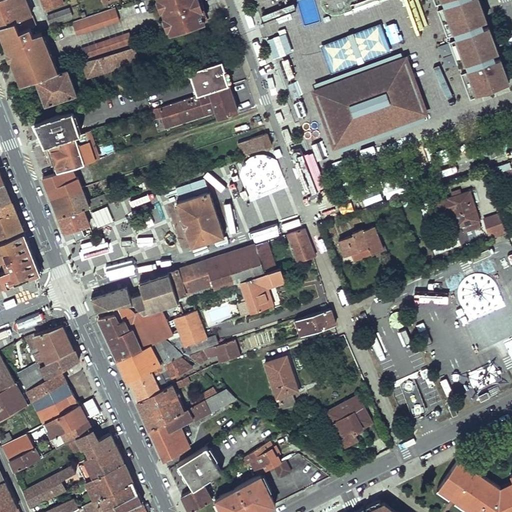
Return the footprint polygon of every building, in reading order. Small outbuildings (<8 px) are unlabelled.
[(25,0),(0,0),(0,25),(15,21),(20,30),(30,27),(36,25),(25,0)] [(41,0),(45,9),(63,4),(62,0),(41,0)] [(159,0),(171,33),(207,21),(199,0),(159,0)] [(443,0),(436,0),(459,61),(471,96),(478,93),(443,0)] [(509,76),(480,0),(443,0),(478,93),(511,80),(511,77),(511,75),(509,76)] [(72,22),(77,35),(120,20),(115,7),(72,22)] [(48,16),(50,24),(69,17),(66,9),(48,16)] [(15,21),(0,25),(0,29),(2,36),(9,53),(13,51),(15,56),(11,58),(22,84),(35,79),(57,72),(41,32),(34,35),(30,27),(20,30),(15,21)] [(81,49),(85,61),(134,46),(130,32),(81,49)] [(141,43),(134,46),(138,59),(145,57),(141,43)] [(138,59),(134,46),(85,61),(83,62),(88,77),(139,60),(138,59)] [(427,112),(407,57),(314,91),(334,146),(427,112)] [(229,84),(221,60),(190,71),(197,95),(229,84)] [(57,72),(35,79),(42,96),(45,106),(77,94),(68,68),(57,72)] [(129,90),(126,81),(119,84),(122,92),(129,90)] [(197,95),(159,107),(162,116),(162,117),(170,115),(173,122),(216,108),(219,119),(235,113),(237,112),(237,109),(236,108),(234,107),(233,107),(232,104),(235,103),(229,84),(197,95)] [(159,107),(151,110),(154,119),(162,116),(159,107)] [(40,134),(45,144),(46,144),(81,133),(73,109),(34,122),(40,134)] [(170,115),(162,117),(165,125),(173,122),(170,115)] [(86,131),(95,160),(100,158),(90,130),(86,131)] [(51,159),(54,166),(57,165),(59,172),(72,168),(95,160),(86,131),(81,133),(46,144),(51,159)] [(238,142),(243,155),(272,146),(267,133),(238,142)] [(56,173),(43,177),(51,197),(53,201),(82,188),(78,177),(76,178),(72,168),(59,172),(56,173)] [(5,182),(0,184),(0,204),(12,200),(8,191),(5,182)] [(109,193),(111,199),(118,197),(114,187),(107,189),(109,193)] [(82,188),(53,201),(58,216),(87,207),(89,206),(87,201),(82,188)] [(209,190),(176,201),(192,247),(225,236),(209,190)] [(480,220),(471,190),(428,203),(433,219),(451,213),(456,228),(458,227),(462,226),(464,233),(481,227),(479,221),(480,220)] [(87,201),(89,206),(111,199),(109,193),(87,201)] [(0,216),(16,210),(14,205),(12,200),(0,204),(0,216)] [(87,207),(58,216),(62,225),(65,233),(72,230),(82,227),(90,225),(86,215),(89,213),(87,207)] [(108,207),(90,211),(94,227),(112,223),(108,207)] [(0,241),(24,231),(20,220),(16,210),(0,216),(0,241)] [(484,220),(492,239),(507,232),(499,213),(484,220)] [(354,234),(339,240),(345,255),(351,253),(355,261),(376,252),(377,255),(388,250),(386,248),(384,249),(374,226),(363,230),(354,234)] [(86,237),(82,227),(72,230),(76,240),(86,237)] [(305,228),(287,233),(298,261),(316,256),(305,228)] [(24,231),(0,241),(0,273),(5,286),(40,272),(32,251),(24,231)] [(267,240),(256,244),(264,268),(275,264),(267,240)] [(256,244),(246,247),(254,271),(256,275),(265,272),(264,268),(256,244)] [(205,260),(213,284),(254,271),(246,247),(205,260)] [(205,260),(169,272),(177,295),(213,284),(205,260)] [(285,281),(281,267),(265,272),(256,275),(241,280),(248,300),(248,301),(251,300),(255,311),(274,305),(268,287),(285,281)] [(213,284),(177,295),(179,301),(241,280),(256,275),(254,271),(213,284)] [(127,285),(91,297),(97,311),(110,307),(114,306),(124,304),(135,303),(143,310),(144,312),(161,307),(179,301),(177,295),(169,272),(139,281),(143,293),(131,297),(127,285)] [(248,300),(240,302),(244,315),(255,311),(251,300),(248,301),(248,300)] [(112,314),(99,317),(109,337),(119,359),(151,344),(165,337),(168,336),(180,347),(186,345),(182,336),(203,328),(196,310),(175,318),(179,328),(176,329),(177,330),(173,331),(161,307),(144,312),(143,310),(136,314),(131,309),(124,304),(114,306),(110,307),(112,314)] [(330,308),(296,319),(302,335),(336,324),(330,308)] [(368,319),(364,311),(359,313),(362,321),(368,319)] [(63,324),(25,336),(38,361),(38,363),(41,361),(42,365),(49,362),(49,361),(74,348),(69,337),(63,324)] [(203,328),(182,336),(186,345),(206,337),(203,328)] [(206,337),(186,345),(191,355),(203,349),(218,342),(215,334),(206,337)] [(151,344),(119,359),(121,365),(124,370),(172,343),(165,337),(151,344)] [(234,339),(215,345),(217,350),(220,362),(240,355),(234,339)] [(172,343),(124,370),(128,379),(129,379),(150,368),(154,375),(169,369),(174,377),(194,367),(180,355),(182,353),(172,343)] [(215,345),(203,349),(208,357),(217,350),(215,345)] [(77,355),(74,348),(49,361),(49,362),(42,365),(40,366),(47,378),(61,370),(79,360),(77,355)] [(203,349),(191,355),(201,362),(208,357),(203,349)] [(0,389),(16,381),(11,372),(7,365),(0,352),(0,389)] [(287,355),(265,362),(277,397),(278,396),(282,408),(296,403),(292,391),(298,389),(287,355)] [(7,365),(11,372),(15,369),(10,360),(7,365)] [(38,361),(18,373),(20,377),(40,366),(42,365),(41,361),(38,363),(38,361)] [(47,378),(40,366),(20,377),(21,378),(27,389),(47,378)] [(150,368),(129,379),(133,388),(139,400),(169,385),(167,381),(174,377),(169,369),(154,375),(150,368)] [(27,389),(33,400),(66,380),(61,370),(47,378),(27,389)] [(176,382),(178,387),(190,382),(188,376),(176,382)] [(33,400),(45,423),(46,423),(80,404),(66,380),(33,400)] [(16,381),(0,389),(0,419),(28,403),(16,381)] [(139,400),(138,401),(145,417),(150,429),(183,411),(172,384),(169,385),(139,400)] [(191,401),(193,405),(219,391),(215,387),(191,401)] [(183,411),(150,429),(160,449),(165,461),(180,453),(189,447),(179,425),(196,416),(197,419),(236,398),(226,388),(219,391),(193,405),(183,411)] [(357,430),(372,422),(358,397),(356,398),(355,396),(329,410),(330,412),(328,413),(333,423),(337,421),(343,432),(340,434),(346,446),(358,440),(354,433),(357,431),(357,430)] [(94,398),(82,402),(87,417),(99,412),(94,398)] [(80,404),(46,423),(50,429),(48,429),(52,437),(87,419),(80,404)] [(87,419),(52,437),(51,438),(57,448),(70,440),(93,428),(87,419)] [(98,439),(93,428),(70,440),(76,452),(85,447),(89,456),(75,463),(77,466),(86,462),(92,472),(84,476),(86,480),(124,461),(118,447),(111,432),(98,439)] [(7,453),(10,459),(34,447),(26,432),(13,439),(3,445),(7,453)] [(1,439),(3,445),(13,439),(10,434),(1,439)] [(270,440),(242,458),(246,464),(252,461),(259,474),(282,461),(278,455),(274,447),(270,440)] [(207,445),(178,462),(186,475),(194,487),(203,482),(212,476),(216,474),(222,470),(207,445)] [(277,445),(274,447),(278,455),(282,453),(277,445)] [(34,447),(10,459),(13,466),(15,471),(40,457),(34,447)] [(511,480),(500,485),(459,457),(439,486),(451,494),(454,496),(457,498),(469,506),(477,511),(511,511),(511,472),(511,473),(511,475),(511,480)] [(292,471),(286,459),(281,462),(287,474),(292,471)] [(128,470),(124,461),(86,480),(94,499),(133,480),(128,470)] [(77,466),(84,476),(92,472),(86,462),(77,466)] [(281,462),(274,466),(280,477),(287,474),(281,462)] [(26,498),(30,507),(66,490),(61,480),(76,472),(72,465),(23,491),(26,498)] [(216,497),(222,511),(252,511),(251,507),(257,504),(260,511),(275,503),(261,473),(216,497)] [(0,497),(11,494),(5,480),(2,481),(0,481),(0,497)] [(97,511),(138,492),(135,486),(133,480),(94,499),(78,507),(68,511),(97,511)] [(189,511),(212,499),(203,482),(194,487),(181,495),(185,503),(188,511),(189,511)] [(439,486),(438,488),(450,496),(451,494),(439,486)] [(140,497),(138,492),(97,511),(115,511),(142,502),(140,497)] [(11,494),(0,497),(0,511),(19,511),(18,508),(15,503),(11,494)] [(68,511),(78,507),(73,497),(39,511),(68,511)] [(457,498),(456,500),(468,508),(469,506),(457,498)] [(146,511),(142,502),(115,511),(146,511)] [(397,511),(384,502),(382,503),(369,509),(363,511),(397,511)]
